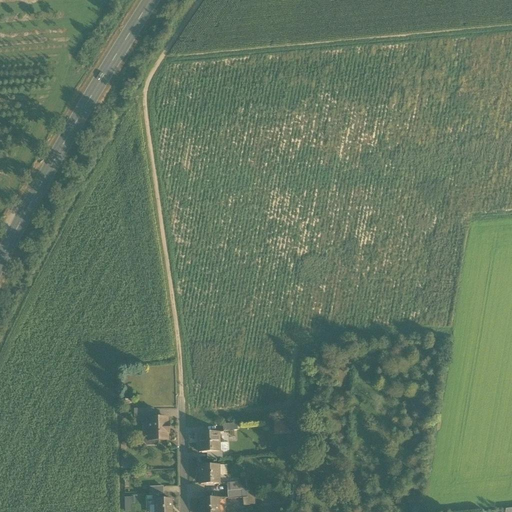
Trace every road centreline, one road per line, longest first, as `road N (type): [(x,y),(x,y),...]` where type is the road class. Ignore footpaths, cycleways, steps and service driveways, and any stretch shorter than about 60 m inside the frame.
road 1 (track): [(180,389),(144,101),(200,0)]
road 2 (primary): [(151,0),(0,261)]
road 3 (residential): [(183,511),(180,389)]
